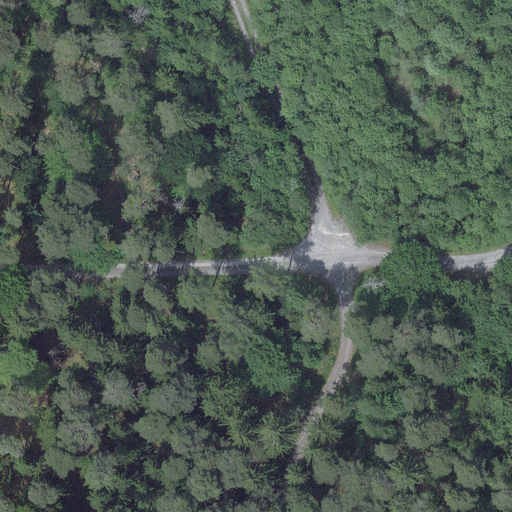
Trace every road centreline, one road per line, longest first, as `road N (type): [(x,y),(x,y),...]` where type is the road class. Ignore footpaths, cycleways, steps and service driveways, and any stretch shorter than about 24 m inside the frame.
road 1 (track): [(0,272),(511,252)]
road 2 (track): [(237,0),(337,262)]
road 3 (track): [(279,511),(343,360),(345,290),(337,262)]
